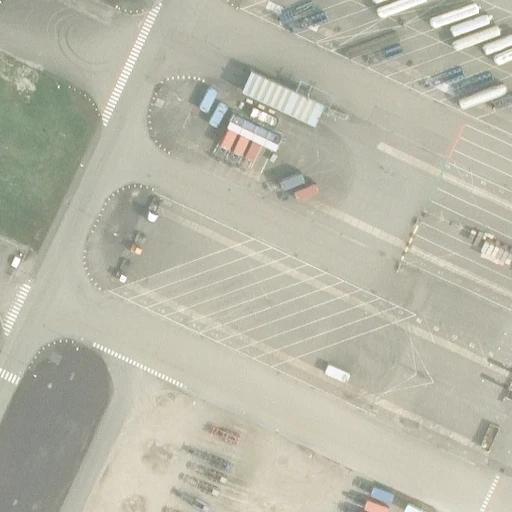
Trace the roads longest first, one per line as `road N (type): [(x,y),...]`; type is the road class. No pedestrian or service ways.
road 1 (unknown): [(399,134),(270,404)]
road 2 (unknown): [(59,511),(133,340)]
